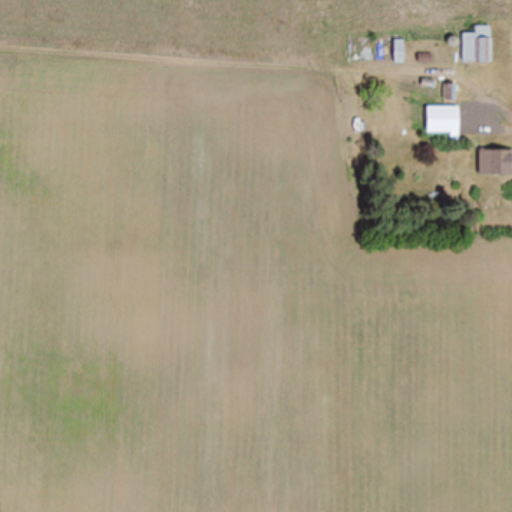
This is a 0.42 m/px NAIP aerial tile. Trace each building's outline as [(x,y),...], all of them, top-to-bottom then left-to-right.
[(463,33),(463,64),(491,64),(491,27),(475,27),(475,33),(463,33)] [(403,64),(403,40),(359,40),(359,52),(385,52),(385,64),(403,64)] [(433,100),(433,80),(419,80),(419,100),(433,100)] [(433,139),(455,139),(455,104),(433,104),(433,139)] [(511,151),(477,152),(477,177),(511,177),(511,151)]
